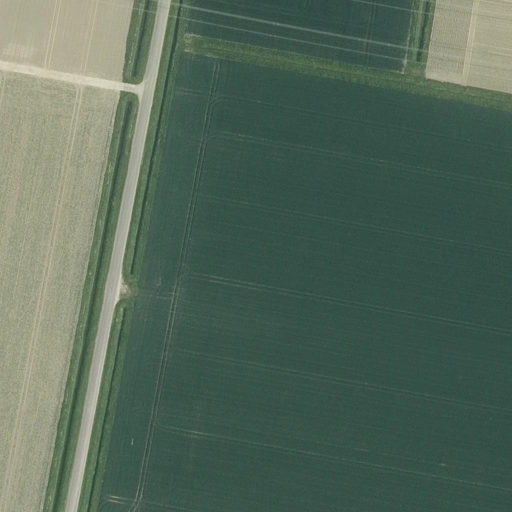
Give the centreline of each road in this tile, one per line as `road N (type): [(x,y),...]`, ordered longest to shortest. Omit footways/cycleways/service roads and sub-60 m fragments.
road 1 (tertiary): [(71,511),(165,0)]
road 2 (track): [(149,93),(0,65)]
